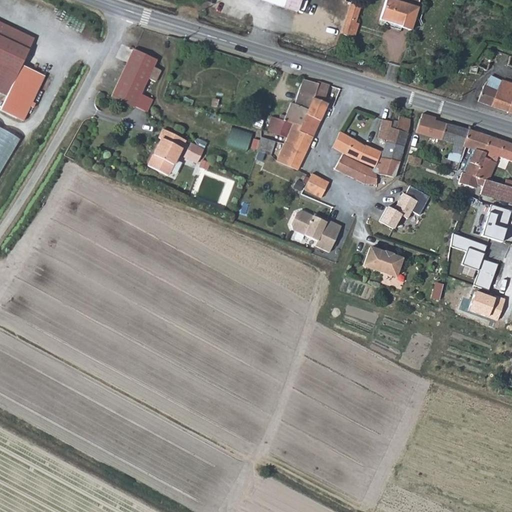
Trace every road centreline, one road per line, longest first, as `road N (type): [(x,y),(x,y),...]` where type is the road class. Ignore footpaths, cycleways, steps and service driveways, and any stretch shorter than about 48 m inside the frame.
road 1 (unclassified): [(127,13),(0,232)]
road 2 (secondary): [(356,80),(127,13)]
road 3 (secondary): [(511,128),(356,80)]
road 4 (residential): [(356,80),(320,154),(342,193),(359,200)]
